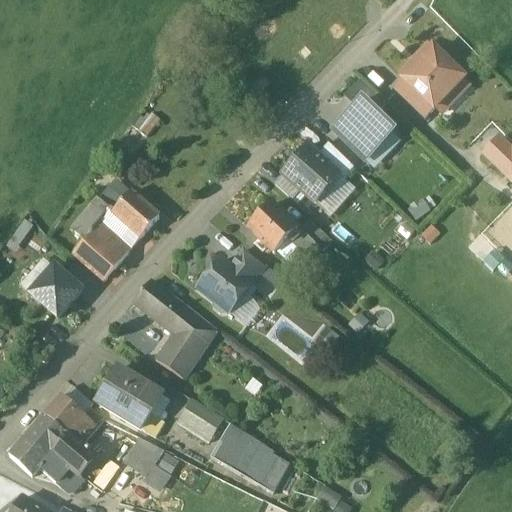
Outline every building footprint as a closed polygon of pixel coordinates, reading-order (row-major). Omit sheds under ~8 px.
[(433,51),(403,82),(434,112),(464,81),(433,51)] [(434,112),(403,82),(393,92),(424,122),(434,112)] [(351,94),(375,118),(386,107),(362,83),(351,94)] [(334,135),(366,165),(394,135),(375,118),(361,105),(334,135)] [(132,127),(117,147),(132,159),(147,139),(132,127)] [(495,141),(483,154),(511,182),(511,157),(511,158),(495,141)] [(354,170),(328,145),(317,158),(339,177),(344,181),(354,170)] [(317,158),(307,149),(283,177),(314,205),(339,177),(317,158)] [(127,192),(115,182),(109,190),(124,202),(130,195),(127,192)] [(135,199),(130,195),(124,202),(109,190),(98,202),(113,215),(112,216),(141,241),(159,220),(139,203),(140,202),(136,198),(135,199)] [(113,215),(98,202),(72,233),(80,239),(69,252),(73,256),(104,284),(141,241),(112,216),(113,215)] [(432,213),(424,202),(409,212),(416,223),(432,213)] [(297,230),(272,206),(248,231),(274,256),(288,242),(298,231),(297,230)] [(333,243),(310,222),(302,232),(319,250),(323,254),(333,243)] [(302,232),(298,230),(297,230),(298,231),(288,242),(308,261),(319,250),(302,232)] [(265,268),(245,252),(231,270),(251,286),(265,268)] [(32,291),(56,269),(47,259),(23,282),(32,291)] [(231,270),(222,263),(199,292),(215,304),(215,310),(222,315),(228,314),(229,315),(251,286),(231,270)] [(84,292),(59,269),(31,301),(57,323),(84,292)] [(191,316),(150,284),(133,305),(161,327),(174,337),(191,316)] [(191,316),(174,337),(175,338),(156,363),(183,382),(215,335),(191,316)] [(349,328),(359,337),(370,325),(361,316),(349,328)] [(337,339),(322,327),(314,339),(328,351),(337,339)] [(162,398),(118,371),(97,406),(141,432),(162,398)] [(94,408),(71,388),(62,399),(94,428),(97,431),(104,423),(91,412),(94,408)] [(94,428),(62,399),(45,418),(69,439),(78,446),(94,428)] [(216,418),(195,405),(182,427),(202,440),(216,418)] [(69,439),(45,418),(26,440),(49,460),(52,457),(69,439)] [(115,431),(104,423),(97,431),(107,440),(115,431)] [(272,454),(231,428),(212,460),(255,486),(272,454)] [(78,446),(69,439),(52,457),(69,470),(79,478),(95,460),(81,449),(78,446)] [(49,460),(26,440),(10,459),(32,479),(39,471),(49,460)] [(147,482),(166,454),(141,441),(124,466),(147,482)] [(49,460),(39,471),(56,485),(69,470),(52,457),(49,460)] [(69,470),(56,485),(70,497),(76,498),(87,485),(69,470)] [(342,500),(325,490),(317,503),(331,511),(351,511),(352,511),(340,504),(342,500)] [(41,511),(22,500),(14,511),(41,511)]
